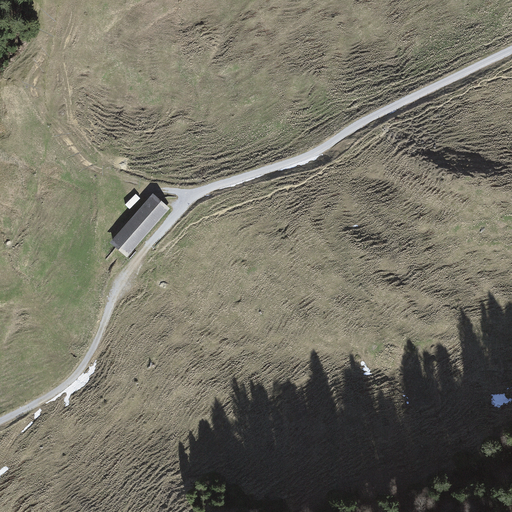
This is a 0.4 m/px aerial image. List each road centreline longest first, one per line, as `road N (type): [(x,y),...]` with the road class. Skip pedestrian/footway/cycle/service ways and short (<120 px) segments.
road 1 (track): [(511,50),(311,154),(190,197)]
road 2 (track): [(190,197),(128,275),(77,373),(0,421)]
